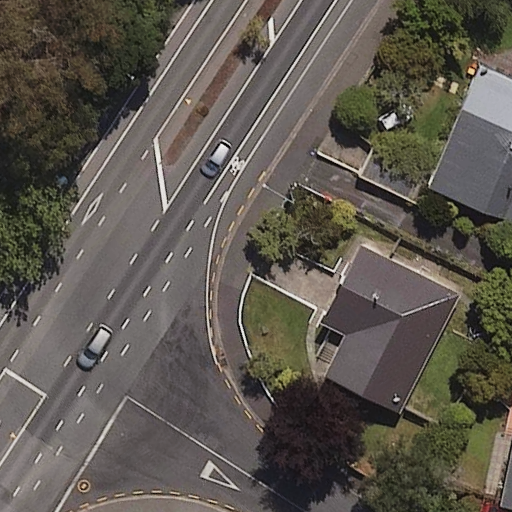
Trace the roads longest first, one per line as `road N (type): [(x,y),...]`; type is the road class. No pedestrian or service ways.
road 1 (secondary): [(320,0),(79,377)]
road 2 (secondary): [(0,344),(215,0)]
road 3 (residential): [(300,511),(79,377)]
road 4 (secondary): [(79,377),(0,493)]
